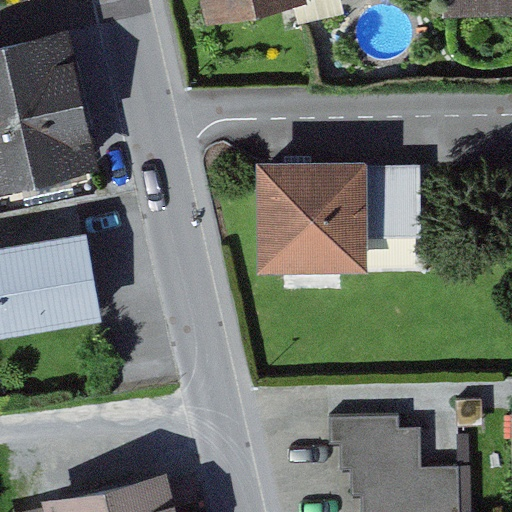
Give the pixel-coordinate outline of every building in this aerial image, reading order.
[(210,0),(213,12),(279,0),(210,0)] [(304,0),(307,16),(350,8),(348,0),(304,0)] [(511,0),(454,0),(455,9),(511,9),(511,0)] [(0,188),(108,164),(76,25),(0,41),(0,188)] [(370,163),(269,164),(269,265),(370,264),(370,233),(370,163)] [(370,233),(428,233),(427,163),(397,163),(370,163),(370,233)] [(93,231),(0,246),(0,337),(109,320),(93,231)] [(358,466),(359,492),(369,492),(369,511),(469,511),(468,462),(428,463),(427,425),(408,426),(408,410),(337,412),(337,440),(347,440),(348,466),(358,466)] [(50,497),(53,511),(186,511),(176,468),(50,497)]
